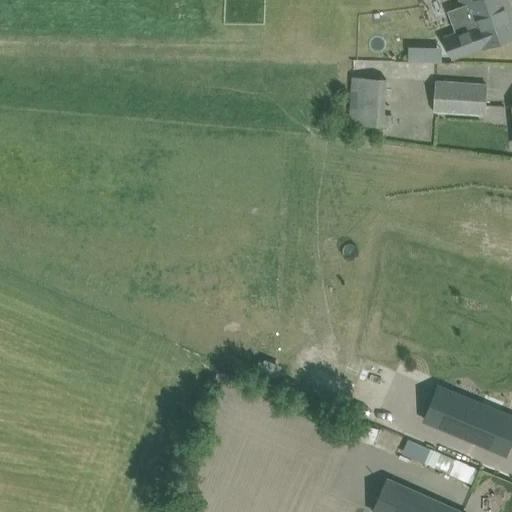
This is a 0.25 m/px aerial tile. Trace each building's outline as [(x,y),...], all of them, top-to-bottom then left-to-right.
[(453,57),(497,41),(511,35),(511,25),(506,9),(510,7),(507,0),(458,0),(460,3),(461,7),(471,3),(481,30),(475,33),(474,29),(458,35),(447,39),(453,57)] [(443,43),(409,42),(409,59),(442,59),(443,43)] [(352,76),(350,123),(352,123),(385,125),(388,77),(354,76),(352,76)] [(436,82),(434,110),(486,113),(487,85),(436,82)] [(393,125),(394,114),(386,113),(386,125),(393,125)] [(471,325),(468,334),(490,341),(493,332),(471,325)] [(331,388),(308,379),(304,389),(326,399),(331,388)] [(438,384),(423,420),(507,455),(511,441),(511,415),(443,386),(438,384)] [(414,442),(410,454),(451,470),(451,472),(468,479),(472,468),(452,461),(454,456),(414,442)] [(372,511),(373,511),(461,511),(387,479),(372,511)]
